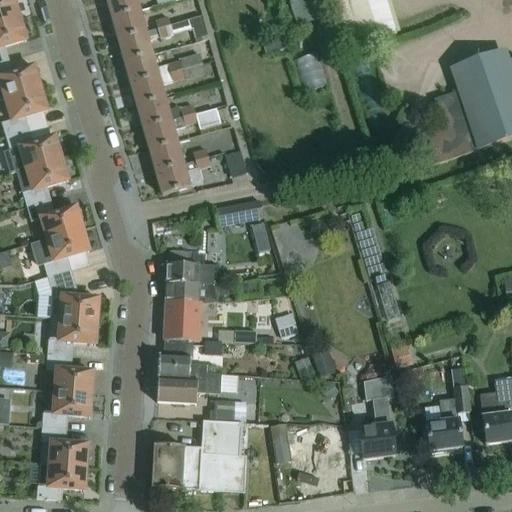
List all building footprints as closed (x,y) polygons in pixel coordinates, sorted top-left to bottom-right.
[(0,26),(19,21),(12,0),(8,0),(0,2),(0,26)] [(105,0),(112,20),(140,12),(136,0),(105,0)] [(329,0),(345,51),(399,35),(388,0),(329,0)] [(146,34),(140,12),(112,20),(118,42),(146,34)] [(146,34),(118,42),(124,64),(152,56),(148,43),(151,42),(159,40),(160,42),(173,39),(173,36),(204,28),(201,18),(170,27),(170,28),(157,31),(149,33),(146,34)] [(170,28),(170,27),(167,18),(154,22),(157,31),(170,28)] [(19,21),(0,26),(0,64),(8,62),(4,48),(24,43),(25,43),(19,21)] [(330,72),(325,52),(313,55),(317,75),(330,72)] [(130,86),(202,66),(199,55),(179,61),(180,62),(156,69),(152,56),(124,64),(130,86)] [(492,55),(479,60),(460,66),(453,81),(457,93),(433,101),(438,116),(441,115),(446,128),(414,138),(424,170),(511,141),(511,62),(509,63),(508,62),(492,55)] [(350,65),(369,126),(386,121),(367,60),(350,65)] [(0,102),(3,102),(39,91),(40,91),(33,68),(32,69),(32,70),(12,75),(8,62),(0,64),(0,102)] [(136,108),(165,100),(161,87),(184,80),(185,82),(205,77),(202,66),(130,86),(136,108)] [(10,123),(0,125),(0,140),(6,139),(29,132),(25,119),(46,112),(40,91),(39,91),(3,102),(10,123)] [(142,130),(194,116),(192,106),(180,110),(179,108),(168,112),(165,100),(136,108),(142,130)] [(148,152),(177,144),(173,132),(197,125),(199,132),(219,126),(215,111),(195,116),(194,116),(142,130),(148,152)] [(10,153),(4,155),(11,176),(17,174),(23,172),(60,161),(54,139),(52,139),(53,140),(33,146),(29,132),(6,139),(10,153)] [(155,174),(183,167),(177,144),(148,152),(155,174)] [(194,163),(207,160),(204,152),(192,155),(194,163)] [(246,175),(240,156),(240,153),(224,158),(230,180),(246,175)] [(194,163),(183,167),(155,174),(161,197),(202,186),(198,171),(209,168),(207,160),(194,163)] [(23,172),(17,174),(27,209),(50,202),(46,189),(65,183),(66,184),(67,184),(60,161),(23,172)] [(39,221),(45,242),(81,231),(74,209),(73,209),(73,210),(54,216),(50,202),(27,209),(31,223),(39,221)] [(258,203),(213,212),(216,229),(262,220),(258,203)] [(45,242),(29,247),(35,268),(44,265),(48,279),(71,272),(67,259),(82,254),(86,253),(86,254),(88,254),(81,231),(45,242)] [(197,285),(218,284),(219,267),(189,266),(190,255),(168,253),(167,266),(166,266),(165,284),(197,285)] [(52,293),(50,320),(96,324),(97,300),(96,300),(96,301),(76,300),(76,292),(71,272),(48,279),(52,293)] [(238,298),(259,296),(258,282),(237,285),(238,298)] [(165,303),(200,305),(216,305),(217,285),(218,285),(218,284),(197,285),(165,284),(165,303)] [(199,343),(200,305),(165,303),(163,346),(192,347),(193,343),(199,343)] [(291,316),(274,321),(280,341),(297,336),(291,316)] [(50,320),(48,357),(71,359),(72,344),(93,346),(93,347),(94,347),(96,324),(50,320)] [(233,345),(237,345),(254,346),(255,334),(234,333),(233,334),(233,345)] [(192,360),(192,347),(163,346),(162,358),(158,357),(157,377),(204,380),(205,374),(214,375),(215,369),(206,368),(189,367),(189,360),(192,360)] [(293,365),(300,382),(313,376),(306,358),(305,359),(301,347),(285,347),(291,366),(293,365)] [(406,349),(390,353),(395,370),(410,366),(406,349)] [(327,353),(311,358),(319,380),(334,374),(327,353)] [(54,372),(52,394),(90,397),(92,373),(91,373),(91,374),(70,373),(71,359),(48,357),(46,371),(54,372)] [(441,424),(425,426),(426,434),(429,454),(461,450),(458,430),(457,422),(456,416),(468,414),(464,377),(463,370),(450,372),(451,378),(454,402),(439,403),(441,424)] [(214,376),(214,375),(205,374),(204,380),(157,377),(156,404),(195,406),(196,395),(219,397),(220,377),(214,376)] [(393,399),(390,377),(363,383),(365,402),(371,401),(374,428),(358,430),(362,462),(394,458),(386,400),(393,399)] [(511,379),(494,381),(495,394),(494,394),(497,417),(482,419),(485,447),(511,443),(511,436),(509,416),(511,415),(511,379)] [(7,411),(22,412),(23,391),(8,390),(7,411)] [(42,415),(41,430),(66,432),(67,418),(87,419),(87,420),(89,420),(90,397),(52,394),(44,393),(43,415),(42,415)] [(209,413),(208,422),(232,423),(233,404),(225,404),(214,403),(214,413),(209,413)] [(238,458),(240,424),(232,423),(208,422),(208,424),(202,423),(200,450),(153,447),(150,491),(243,496),(245,460),(245,459),(238,458)] [(50,445),(49,465),(49,467),(85,470),(87,446),(85,446),(85,447),(65,446),(66,432),(41,430),(40,445),(50,445)] [(298,433),(296,464),(342,467),(344,447),(345,432),(306,430),(306,433),(298,433)] [(49,467),(49,465),(39,464),(38,488),(37,488),(36,501),(61,503),(62,491),(82,492),(82,493),(83,493),(85,470),(49,467)]
